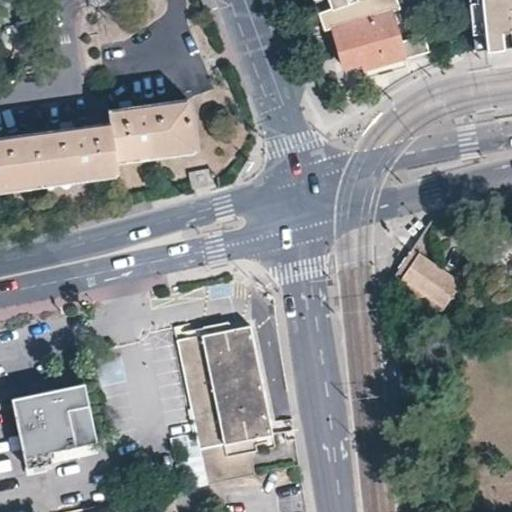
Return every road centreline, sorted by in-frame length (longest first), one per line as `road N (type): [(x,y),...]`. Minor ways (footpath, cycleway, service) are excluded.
road 1 (primary): [(298,185),(0,261)]
road 2 (primary): [(0,293),(294,225)]
road 3 (residential): [(336,511),(294,225)]
road 4 (primary): [(294,225),(511,173)]
road 5 (primary): [(511,136),(298,185)]
road 6 (residential): [(298,185),(297,145),(242,0)]
